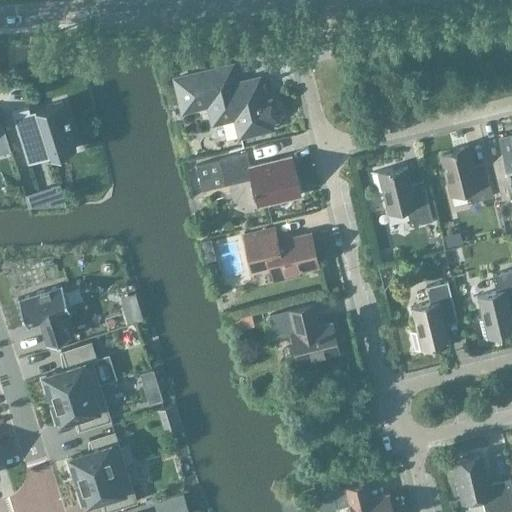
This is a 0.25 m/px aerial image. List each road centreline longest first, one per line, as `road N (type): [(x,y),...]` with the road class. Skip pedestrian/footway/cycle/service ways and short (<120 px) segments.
road 1 (unclassified): [(0,26),(407,0)]
road 2 (residential): [(385,377),(325,151)]
road 3 (residential): [(325,151),(511,106)]
road 4 (residential): [(0,355),(44,498)]
road 5 (residential): [(385,377),(511,348)]
